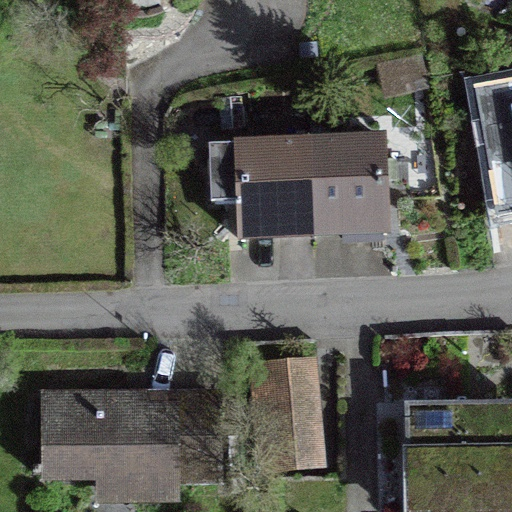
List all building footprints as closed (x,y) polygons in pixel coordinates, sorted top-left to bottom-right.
[(511,68),(469,76),(492,211),(511,207),(511,68)] [(309,147),(312,243),(382,241),(380,145),(309,147)] [(312,243),(309,147),(206,150),(208,206),(236,206),(238,245),(312,243)] [(260,476),(320,470),(310,367),(299,368),(299,363),(285,365),(285,370),(250,373),(260,476)] [(167,413),(136,414),(132,400),(119,404),(41,404),(41,481),(132,480),(132,500),(172,499),(172,483),(214,483),(213,402),(167,402),(167,413)] [(511,511),(511,406),(458,408),(459,511),(511,511)] [(459,511),(458,408),(401,409),(403,511),(459,511)]
